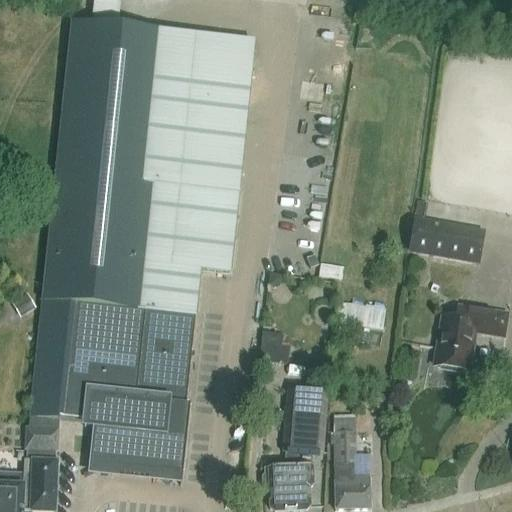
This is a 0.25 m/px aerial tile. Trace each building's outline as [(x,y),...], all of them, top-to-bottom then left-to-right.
[(185,406),(185,401),(199,273),(229,276),(255,46),(71,25),(31,387),(101,391),(96,430),(99,430),(94,470),(111,472),(112,468),(180,476),(178,488),(180,488),(189,406),(187,406),(185,406)] [(413,254),(475,265),(480,239),(418,228),(413,254)] [(341,282),(343,270),(320,267),(318,278),(341,282)] [(265,289),(278,291),(281,278),(267,276),(265,289)] [(36,311),(26,296),(11,305),(20,321),(36,311)] [(337,305),(333,326),(381,334),(385,311),(364,307),(364,309),(337,305)] [(444,321),(436,368),(468,374),(476,329),(482,330),(481,335),(502,338),(506,317),(459,310),(457,323),(444,321)] [(280,346),(278,366),(287,367),(289,347),(280,346)] [(397,386),(396,393),(406,395),(407,387),(397,386)] [(0,511),(53,511),(56,465),(53,465),(54,454),(56,454),(58,421),(83,424),(83,428),(96,430),(101,391),(31,387),(26,429),(24,429),(23,451),(27,451),(26,462),(23,462),(22,476),(0,474),(0,511)] [(326,398),(304,396),(288,394),(288,400),(282,454),(286,454),(284,470),(263,471),(263,492),(268,493),(268,511),(269,511),(307,511),(309,511),(308,493),(313,488),(312,470),(309,470),(310,458),(322,457),(328,401),(327,398),(326,398)] [(351,436),(333,436),(334,511),(369,511),(369,479),(350,479),(350,468),(352,468),(351,436)]
